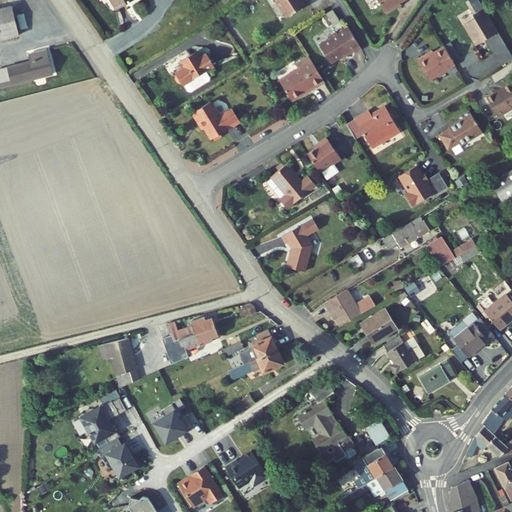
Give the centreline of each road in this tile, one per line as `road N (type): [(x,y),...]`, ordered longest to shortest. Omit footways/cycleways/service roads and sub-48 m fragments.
road 1 (track): [(262,293),(0,360)]
road 2 (residential): [(192,192),(59,0)]
road 3 (residential): [(192,192),(327,111),(382,64)]
road 4 (residential): [(336,353),(262,293),(192,192)]
road 5 (unclassified): [(336,353),(163,469)]
road 6 (residential): [(476,86),(413,113),(382,64)]
